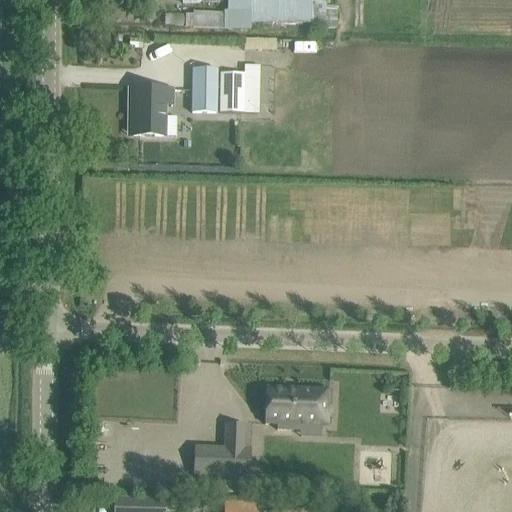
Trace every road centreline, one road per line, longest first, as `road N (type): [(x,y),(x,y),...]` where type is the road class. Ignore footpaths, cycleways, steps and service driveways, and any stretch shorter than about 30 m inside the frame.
road 1 (unclassified): [(511,348),(47,332)]
road 2 (tertiary): [(47,332),(50,0)]
road 3 (tertiary): [(45,511),(47,332)]
